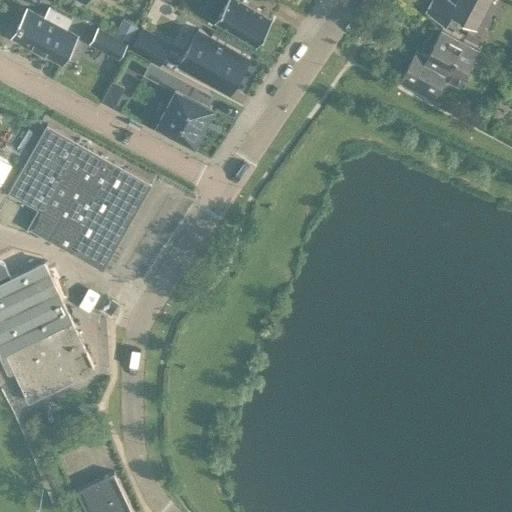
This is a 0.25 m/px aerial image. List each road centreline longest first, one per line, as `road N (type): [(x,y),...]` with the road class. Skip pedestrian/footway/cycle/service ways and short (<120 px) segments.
road 1 (residential): [(167,511),(134,456),(138,324),(221,189)]
road 2 (residential): [(221,189),(0,70)]
road 3 (residential): [(221,189),(354,0)]
